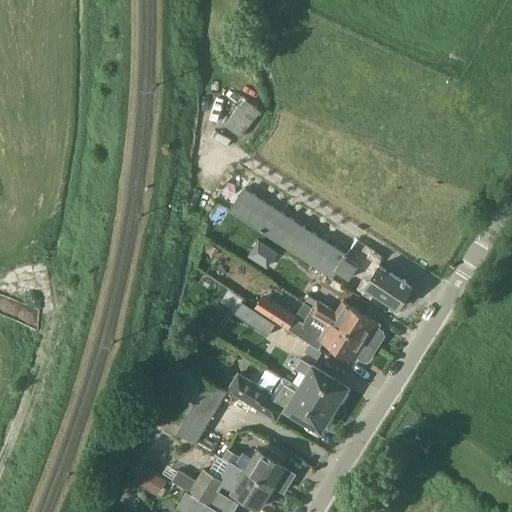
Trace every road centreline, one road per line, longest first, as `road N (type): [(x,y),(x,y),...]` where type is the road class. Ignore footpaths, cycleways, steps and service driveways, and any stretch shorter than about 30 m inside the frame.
road 1 (unclassified): [(313,511),(511,195)]
road 2 (track): [(65,274),(0,485)]
